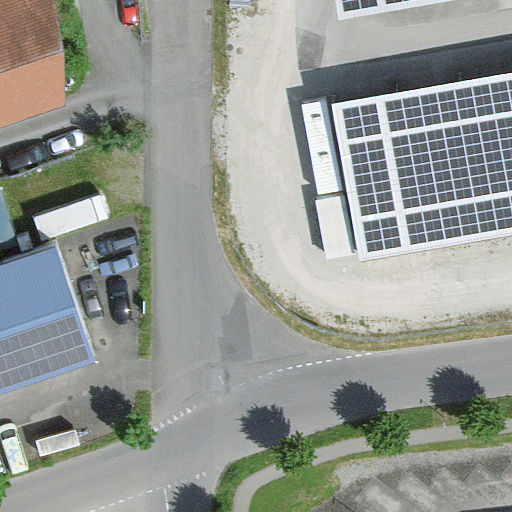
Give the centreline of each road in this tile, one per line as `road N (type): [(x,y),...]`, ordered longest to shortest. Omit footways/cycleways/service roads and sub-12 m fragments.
road 1 (residential): [(157,458),(292,402),(511,363)]
road 2 (residential): [(0,511),(157,458)]
